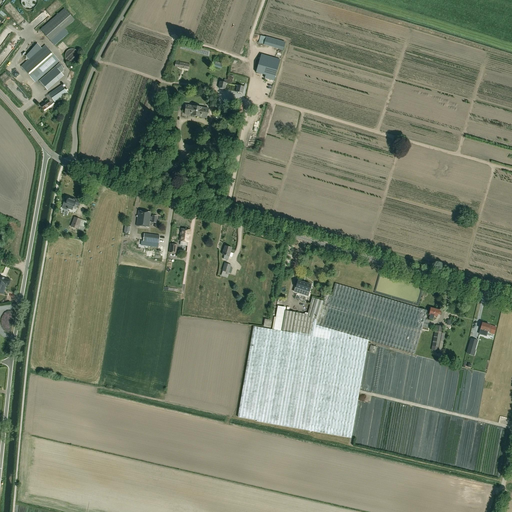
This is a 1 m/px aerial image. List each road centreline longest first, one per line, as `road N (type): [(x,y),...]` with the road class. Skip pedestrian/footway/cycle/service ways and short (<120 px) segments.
road 1 (tertiary): [(511,301),(70,165)]
road 2 (unclassified): [(0,467),(26,269)]
road 3 (unclassified): [(70,165),(84,89),(131,0)]
road 4 (unclassified): [(26,269),(48,150)]
